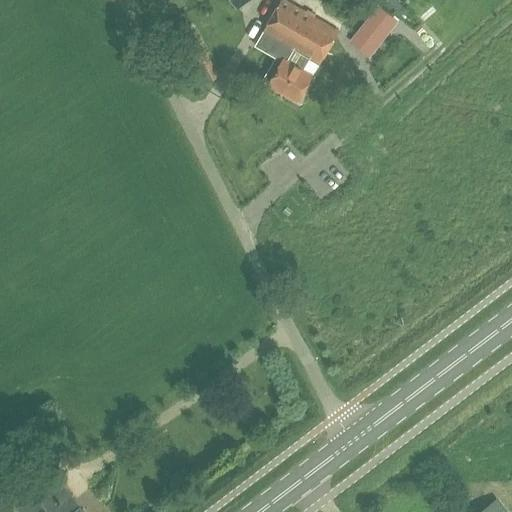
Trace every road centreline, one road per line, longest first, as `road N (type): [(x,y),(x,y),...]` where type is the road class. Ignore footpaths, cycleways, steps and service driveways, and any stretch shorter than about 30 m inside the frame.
road 1 (unclassified): [(352,441),(123,0)]
road 2 (track): [(239,229),(265,196),(437,47)]
road 3 (primary): [(352,441),(511,320)]
